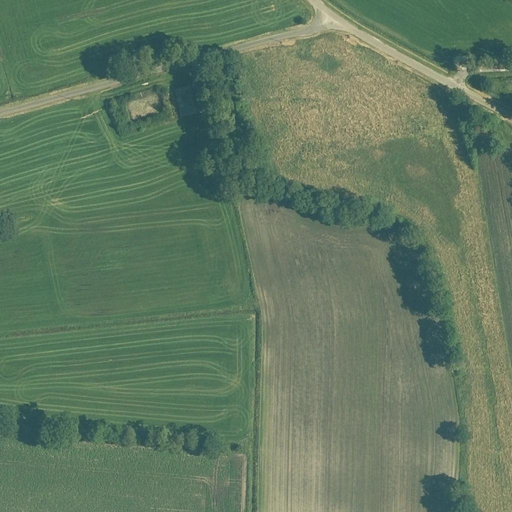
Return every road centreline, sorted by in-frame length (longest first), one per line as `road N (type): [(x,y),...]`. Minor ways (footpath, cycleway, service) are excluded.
road 1 (residential): [(332,12),(0,108)]
road 2 (residential): [(511,108),(332,12)]
